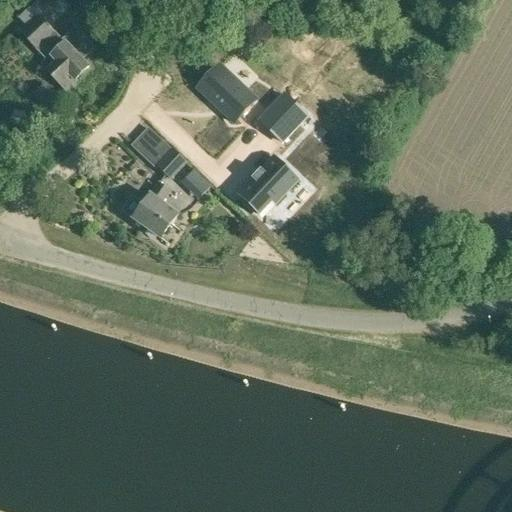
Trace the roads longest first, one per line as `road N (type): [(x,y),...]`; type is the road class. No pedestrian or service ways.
road 1 (unclassified): [(18,249),(328,318),(413,320),(511,303)]
road 2 (unclassified): [(150,63),(124,112),(39,196),(18,249)]
